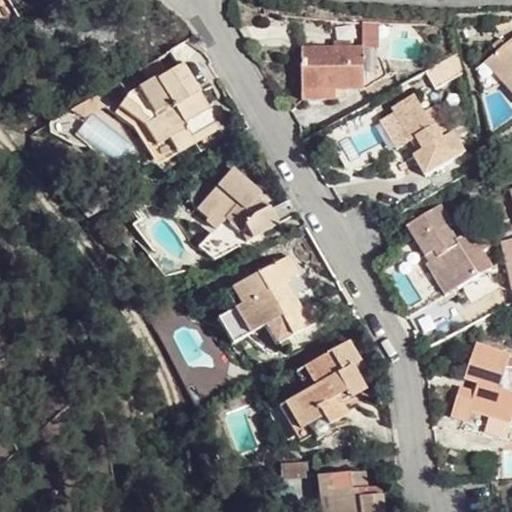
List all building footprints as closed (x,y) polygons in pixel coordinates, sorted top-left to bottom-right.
[(511,6),(482,32),(511,72),(511,6)] [(363,18),(309,11),(302,53),(333,57),(334,48),(358,52),(363,18)] [(195,99),(221,87),(212,67),(203,47),(177,59),(174,52),(142,69),(133,83),(157,101),(169,124),(182,117),(187,129),(206,120),(195,99)] [(405,124),(398,127),(409,150),(452,129),(439,108),(436,110),(429,97),(436,94),(430,79),(417,84),(406,64),(385,74),(387,81),(377,88),(383,101),(390,114),(397,111),(405,124)] [(157,101),(133,83),(127,94),(145,107),(159,141),(187,129),(182,117),(169,124),(157,101)] [(231,108),(221,87),(195,99),(206,120),(231,108)] [(409,150),(398,127),(391,130),(403,152),(409,150)] [(261,187),(270,181),(269,178),(258,166),(247,154),(206,187),(223,208),(229,204),(239,216),(248,212),(255,228),(285,215),(276,195),(268,199),(261,187)] [(511,165),(503,168),(511,201),(511,165)] [(399,217),(409,234),(423,226),(442,261),(475,242),(466,225),(472,222),(460,199),(440,211),(434,199),(439,195),(427,176),(388,200),(399,217)] [(276,195),(270,181),(261,187),(268,199),(276,195)] [(246,232),(255,228),(248,212),(239,216),(246,232)] [(423,226),(409,234),(430,268),(442,261),(423,226)] [(292,253),(233,281),(242,299),(233,304),(246,331),(280,317),(290,338),(319,323),(314,315),(310,306),(301,311),(287,283),(302,276),(292,253)] [(242,299),(233,281),(224,286),(233,304),(242,299)] [(472,377),(460,376),(453,375),(451,392),(448,408),(469,411),(470,397),(510,403),(511,391),(511,371),(497,370),(501,332),(467,330),(462,363),(474,364),(472,377)] [(355,343),(307,367),(316,385),(305,389),(284,400),(303,436),(311,432),(306,423),(322,415),(327,422),(348,410),(338,395),(347,391),(352,400),(361,395),(370,390),(356,364),(363,360),(355,343)] [(462,363),(460,376),(472,377),(474,364),(462,363)] [(316,385),(307,367),(297,371),(305,389),(316,385)] [(303,436),(284,400),(276,404),(295,439),(303,436)] [(331,430),(327,422),(322,415),(306,423),(311,432),(315,438),(331,430)] [(315,472),(316,484),(325,483),(327,511),(381,511),(381,509),(379,483),(353,486),(352,476),(346,477),(346,471),(315,472)] [(327,511),(325,483),(316,484),(317,511),(327,511)]
